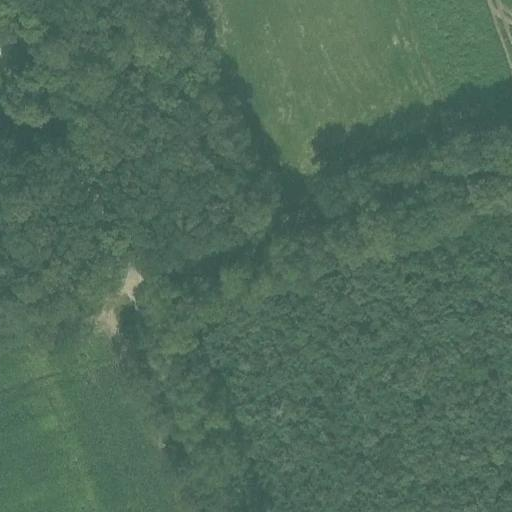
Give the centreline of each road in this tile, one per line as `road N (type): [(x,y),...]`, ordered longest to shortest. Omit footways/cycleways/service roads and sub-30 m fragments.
road 1 (unclassified): [(0,321),(511,158)]
road 2 (track): [(23,0),(137,278)]
road 3 (track): [(230,511),(137,278)]
